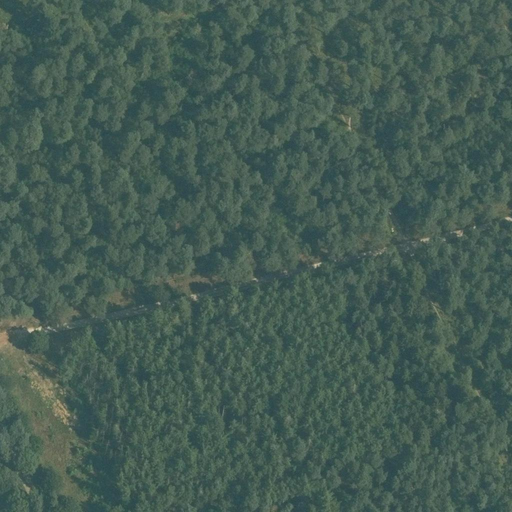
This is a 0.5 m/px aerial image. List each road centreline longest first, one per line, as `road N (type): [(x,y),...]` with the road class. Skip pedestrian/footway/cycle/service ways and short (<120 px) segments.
road 1 (track): [(0,341),(511,222)]
road 2 (track): [(511,460),(349,139)]
road 3 (track): [(349,139),(293,19)]
